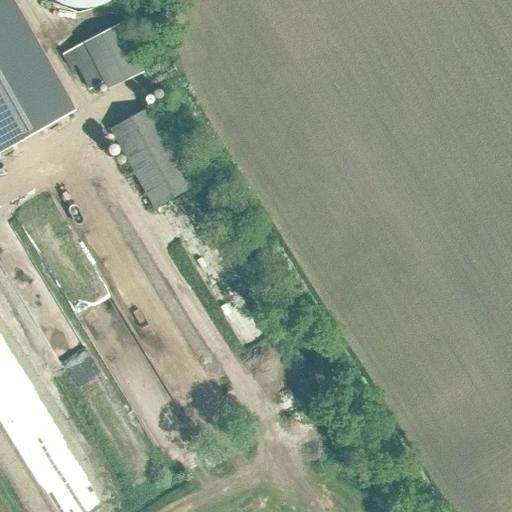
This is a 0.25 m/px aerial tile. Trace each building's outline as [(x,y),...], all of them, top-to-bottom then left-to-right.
[(0,0),(0,147),(68,109),(6,0),(0,0)] [(97,6),(104,3),(109,0),(52,0),(54,2),(61,5),(68,7),(75,9),(83,9),(90,8),(97,6)] [(89,40),(109,74),(156,47),(137,13),(89,40)] [(143,139),(173,194),(210,174),(166,96),(135,113),(148,136),(143,139)] [(295,369),(296,382),(310,381),(308,348),(281,349),(282,369),(295,369)] [(235,391),(204,404),(212,421),(242,407),(235,391)] [(153,473),(171,459),(153,435),(135,448),(153,473)]
